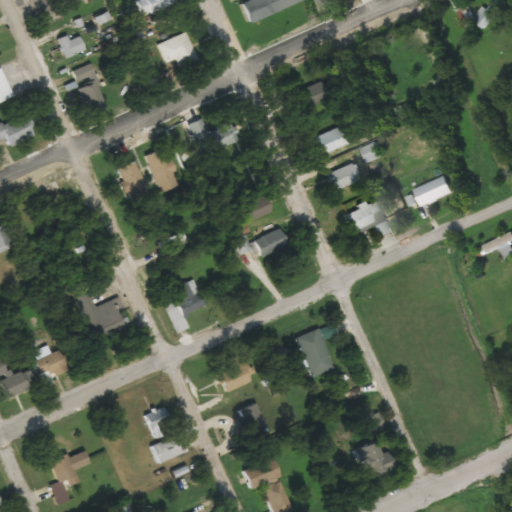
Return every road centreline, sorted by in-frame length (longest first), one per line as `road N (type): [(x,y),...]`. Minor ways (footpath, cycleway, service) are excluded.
road 1 (residential): [(0,443),(511,199)]
road 2 (residential): [(238,511),(8,0)]
road 3 (residential): [(426,491),(344,282),(216,0)]
road 4 (residential): [(0,183),(397,0)]
road 5 (residential): [(511,202),(418,0)]
road 6 (residential): [(380,511),(511,450)]
